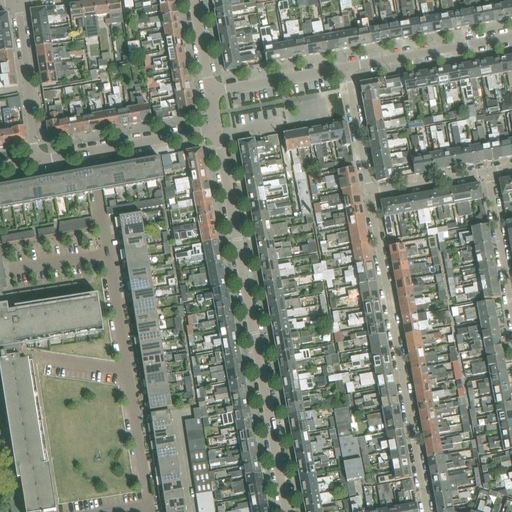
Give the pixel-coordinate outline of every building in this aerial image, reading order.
[(106,0),(105,0),(94,1),(96,16),(109,14),(106,0)] [(119,0),(106,0),(109,14),(110,19),(110,24),(110,25),(123,23),(122,13),(119,0)] [(135,10),(144,9),(146,8),(175,3),(174,0),(158,0),(159,0),(143,3),(135,5),(135,10)] [(213,0),(213,1),(212,2),(213,4),(214,5),(215,10),(244,5),(242,0),(239,0),(229,2),(228,0),(213,0)] [(420,19),(422,34),(423,35),(426,35),(427,33),(432,32),(426,1),(426,0),(420,0),(421,2),(424,18),(420,19)] [(431,0),(426,0),(432,32),(436,32),(437,33),(440,32),(441,31),(439,15),(435,16),(431,0)] [(439,15),(441,31),(442,31),(443,31),(446,31),(447,30),(451,29),(446,0),(440,0),(444,15),(439,15)] [(446,0),(451,29),(456,28),(457,29),(460,28),(461,27),(463,27),(460,12),(459,12),(454,13),(451,0),(446,0)] [(468,27),(469,26),(474,25),(469,0),(463,0),(464,3),(459,4),(461,11),(460,12),(463,27),(464,27),(465,27),(468,27)] [(482,24),(483,23),(484,23),(481,8),(480,0),(475,1),(475,0),(469,0),(474,25),(478,24),(479,25),(482,24)] [(488,23),(489,22),(494,21),(490,0),(484,0),(485,7),(481,8),(484,23),(485,24),(488,23)] [(502,21),(503,20),(504,19),(501,4),(496,5),(495,0),(490,0),(494,21),(498,20),(499,21),(502,21)] [(509,20),(509,18),(511,17),(511,9),(510,0),(504,0),(505,3),(501,4),(504,19),(506,20),(509,20)] [(94,1),(82,3),(85,27),(85,31),(86,37),(86,38),(99,36),(96,16),(94,1)] [(289,10),(288,5),(288,1),(277,3),(279,12),(289,10)] [(412,1),(406,2),(407,4),(412,36),(416,35),(417,36),(420,36),(421,34),(422,34),(420,19),(416,20),(412,1)] [(82,3),(69,5),(71,19),(77,18),(79,28),(85,27),(82,3)] [(175,3),(146,8),(144,9),(144,12),(145,14),(161,11),(162,16),(177,13),(178,12),(177,8),(176,8),(175,3)] [(216,14),(215,15),(215,18),(217,19),(217,20),(232,18),(231,13),(248,10),(247,9),(247,4),(244,5),(215,10),(216,13),(216,14)] [(380,42),(381,42),(378,26),(374,27),(371,11),(370,4),(364,5),(366,12),(371,43),(375,43),(376,44),(380,43),(380,42)] [(407,38),(408,37),(412,36),(407,4),(401,5),(404,22),(400,22),(402,38),(403,38),(404,39),(407,38)] [(55,7),(31,10),(31,12),(32,19),(56,16),(63,15),(62,12),(56,13),(55,7)] [(385,8),(391,40),(395,39),(396,40),(399,40),(400,38),(402,38),(400,22),(394,24),(391,7),(385,8)] [(382,26),(378,26),(381,42),(383,42),(386,42),(386,41),(391,40),(385,8),(379,9),(382,26)] [(344,25),(348,48),(353,47),(354,48),(357,47),(358,46),(360,45),(358,30),(351,31),(349,16),(348,12),(342,13),(343,17),(344,25)] [(357,22),(359,30),(358,30),(360,45),(362,45),(363,46),(366,46),(367,44),(371,43),(366,12),(360,13),(361,21),(357,22)] [(0,14),(0,23),(8,22),(7,13),(0,14)] [(178,19),(177,13),(162,16),(135,21),(136,25),(146,23),(147,25),(163,22),(164,28),(179,25),(179,23),(180,22),(179,19),(178,19)] [(56,16),(32,19),(33,28),(48,26),(48,23),(61,21),(60,18),(66,17),(66,14),(56,16)] [(257,17),(250,18),(251,26),(259,25),(257,17)] [(219,32),(234,29),(249,26),(249,24),(247,24),(246,21),(233,24),(232,18),(217,20),(217,23),(216,24),(217,27),(218,28),(219,32)] [(335,18),(333,19),(339,49),(342,49),(343,50),(346,49),(347,48),(348,48),(344,25),(340,25),(339,18),(335,18)] [(329,27),(324,28),(326,36),(327,44),(325,44),(327,52),(328,51),(329,51),(331,52),(334,51),(334,50),(339,49),(333,19),(327,20),(328,24),(329,27)] [(303,32),(305,40),(307,55),(308,55),(309,56),(312,55),(313,54),(317,53),(312,25),(311,20),(306,21),(306,24),(302,24),(303,32)] [(292,22),(298,57),(301,56),(302,57),(303,57),(305,56),(306,55),(307,55),(305,40),(303,32),(299,33),(298,28),(299,28),(297,21),(296,21),(292,22)] [(0,32),(9,31),(9,26),(8,22),(0,23),(0,32)] [(293,59),(293,58),(298,57),(292,22),(285,23),(288,35),(283,35),(285,43),(286,51),(284,51),(286,59),(289,58),(290,59),(293,59)] [(321,23),(312,25),(317,53),(321,53),(322,53),(325,53),(326,52),(327,52),(325,44),(327,44),(326,36),(324,36),(321,23)] [(149,37),(147,37),(148,42),(152,41),(181,36),(180,31),(181,29),(180,27),(179,26),(179,25),(164,28),(165,33),(149,36),(149,37)] [(48,26),(33,28),(34,35),(35,38),(56,35),(69,33),(68,28),(49,30),(48,26)] [(270,27),(260,29),(261,35),(262,39),(266,63),(276,61),(271,30),(270,27)] [(235,34),(234,29),(219,32),(219,33),(218,34),(219,37),(220,38),(221,42),(257,35),(256,30),(248,31),(235,34)] [(271,30),(276,61),(280,60),(281,61),(284,60),(285,59),(286,59),(284,51),(286,51),(285,43),(283,44),(279,44),(277,32),(273,32),(273,30),(271,30)] [(9,31),(0,32),(0,41),(11,40),(10,38),(10,36),(10,34),(9,31)] [(56,35),(35,38),(36,47),(51,45),(51,42),(66,39),(66,38),(72,37),(71,33),(69,33),(56,35)] [(259,35),(257,35),(221,42),(221,45),(220,47),(221,50),(222,50),(223,51),(237,49),(236,44),(250,42),(253,41),(252,40),(259,39),(259,35)] [(181,36),(152,41),(153,46),(158,45),(159,51),(168,50),(175,48),(176,48),(176,50),(183,49),(183,47),(183,46),(184,44),(183,42),(182,41),(181,36)] [(138,38),(127,40),(128,46),(130,59),(136,58),(141,57),(139,44),(138,38)] [(0,41),(0,51),(12,50),(11,40),(0,41)] [(51,45),(36,47),(37,57),(66,53),(65,47),(52,49),(51,45)] [(169,57),(153,60),(154,65),(185,60),(184,55),(185,54),(185,51),(183,50),(183,49),(176,50),(175,50),(175,48),(168,50),(168,52),(169,57)] [(223,52),(222,53),(222,56),(224,57),(224,61),(255,55),(254,50),(238,53),(237,49),(223,51),(223,52)] [(12,50),(0,51),(0,63),(1,64),(14,62),(14,61),(13,55),(13,52),(12,50)] [(66,53),(37,57),(39,66),(61,63),(60,60),(70,58),(69,52),(66,53)] [(255,55),(224,61),(225,65),(224,66),(224,69),(226,70),(226,71),(241,68),(240,64),(254,61),(253,59),(255,58),(255,55)] [(511,85),(511,65),(510,57),(505,58),(504,57),(501,57),(500,59),(503,74),(507,73),(510,86),(511,85)] [(494,60),(489,61),(495,89),(497,99),(501,98),(500,91),(499,88),(500,88),(498,75),(503,74),(500,59),(499,59),(498,58),(495,59),(494,60)] [(172,74),(187,71),(187,70),(188,69),(187,66),(186,65),(185,60),(154,65),(150,66),(145,67),(143,67),(144,74),(171,69),(172,74)] [(495,89),(489,61),(485,61),(484,61),(481,61),(480,62),(478,63),(481,78),(482,78),(486,77),(489,90),(495,89)] [(0,76),(0,77),(16,75),(14,62),(1,64),(1,66),(0,65),(0,76)] [(471,64),(467,65),(472,93),(478,92),(475,79),(480,78),(481,78),(478,63),(476,63),(475,62),(472,63),(471,64)] [(61,63),(39,66),(39,68),(40,73),(40,75),(68,71),(68,66),(61,67),(61,63)] [(457,66),(457,67),(460,82),(461,89),(465,88),(467,98),(473,97),(472,93),(467,65),(463,66),(461,65),(458,65),(457,66)] [(451,68),(447,68),(452,97),(457,96),(455,83),(460,82),(457,67),(456,67),(455,66),(452,66),(451,68)] [(437,78),(436,78),(437,86),(439,85),(443,85),(446,98),(452,97),(447,68),(442,69),(441,68),(438,69),(437,70),(436,70),(437,78)] [(68,71),(40,75),(40,76),(41,79),(42,85),(57,83),(57,80),(69,78),(69,77),(74,76),(74,70),(68,71)] [(90,71),(91,81),(98,80),(96,70),(90,71)] [(432,87),(437,86),(436,78),(437,78),(436,70),(433,71),(432,70),(429,71),(428,72),(424,73),(429,101),(435,100),(432,87)] [(153,77),(145,78),(147,89),(149,89),(154,88),(160,87),(189,81),(188,77),(189,76),(189,73),(187,72),(187,71),(172,74),(173,79),(154,82),(153,77)] [(414,74),(416,90),(421,89),(424,102),(429,101),(424,73),(420,73),(418,72),(415,73),(414,74)] [(408,75),(403,76),(408,102),(403,102),(405,112),(416,110),(414,99),(418,98),(416,90),(414,74),(413,75),(412,74),(409,74),(408,75)] [(18,86),(16,75),(0,77),(0,76),(0,82),(1,82),(3,82),(4,88),(18,86)] [(401,87),(399,76),(359,83),(361,94),(401,87)] [(167,96),(176,95),(191,92),(191,91),(192,90),(191,87),(190,86),(189,81),(160,87),(161,90),(158,90),(159,93),(166,91),(167,96)] [(135,92),(141,122),(144,121),(146,122),(151,121),(148,105),(144,106),(141,91),(140,91),(138,83),(134,84),(135,92)] [(118,86),(112,87),(114,96),(120,126),(123,125),(124,126),(127,125),(128,124),(129,124),(127,116),(129,116),(128,108),(123,109),(118,86)] [(402,93),(401,87),(361,94),(363,104),(379,101),(378,97),(391,94),(402,93)] [(91,115),(87,115),(90,131),(91,131),(92,132),(95,131),(96,130),(100,129),(93,94),(93,90),(87,91),(91,115)] [(506,90),(500,91),(501,98),(503,105),(500,105),(501,112),(510,111),(509,104),(506,90)] [(55,91),(43,93),(44,100),(56,98),(55,91)] [(129,116),(127,116),(129,124),(132,123),(133,124),(136,124),(137,123),(141,122),(135,92),(130,93),(132,108),(128,108),(129,116)] [(191,92),(176,95),(177,100),(161,102),(161,105),(152,106),(153,110),(193,103),(192,98),(193,97),(192,94),(191,93),(191,92)] [(93,94),(100,129),(103,129),(105,129),(107,129),(108,128),(110,127),(107,112),(103,112),(100,93),(93,94)] [(89,131),(90,131),(87,115),(84,116),(80,96),(74,97),(75,102),(81,133),(84,132),(85,133),(88,132),(89,131)] [(120,126),(114,96),(108,97),(111,111),(107,112),(110,127),(112,128),(114,128),(115,126),(120,126)] [(19,97),(7,99),(8,109),(9,110),(17,109),(21,108),(19,97)] [(490,112),(499,111),(497,101),(486,100),(488,110),(490,112)] [(56,106),(61,136),(64,136),(66,136),(69,136),(69,135),(71,134),(68,119),(64,119),(61,101),(55,102),(56,106)] [(379,103),(379,101),(363,104),(365,115),(394,110),(393,105),(380,107),(379,103)] [(81,133),(75,102),(70,103),(72,118),(68,119),(71,134),(73,135),(75,135),(76,133),(81,133)] [(155,121),(169,118),(168,114),(179,112),(179,116),(195,113),(195,112),(196,111),(195,108),(194,107),(193,103),(153,110),(155,121)] [(51,122),(47,123),(49,135),(53,138),(61,136),(56,106),(49,107),(51,122)] [(8,109),(2,110),(3,116),(5,130),(3,131),(5,146),(6,146),(7,147),(10,146),(11,145),(14,144),(9,114),(9,110),(8,109)] [(395,116),(394,110),(365,115),(367,125),(382,122),(382,118),(395,116)] [(20,128),(17,113),(9,114),(14,144),(23,143),(25,139),(24,127),(20,128)] [(423,126),(425,126),(433,124),(433,122),(432,117),(422,119),(423,126)] [(367,125),(369,135),(385,132),(385,128),(397,126),(407,124),(406,118),(396,120),(382,122),(367,125)] [(346,122),(338,124),(344,157),(345,163),(353,162),(352,156),(348,156),(346,146),(350,146),(346,122)] [(338,124),(328,126),(331,142),(336,141),(339,158),(344,157),(338,124)] [(502,124),(496,125),(497,128),(503,157),(506,157),(507,158),(510,157),(511,156),(511,155),(511,150),(510,139),(509,139),(508,131),(503,132),(502,124)] [(328,126),(318,128),(323,158),(329,157),(326,143),(331,142),(328,126)] [(434,153),(430,154),(434,171),(439,171),(439,169),(443,168),(436,132),(435,126),(430,127),(432,140),(434,153)] [(450,150),(453,167),(456,166),(457,167),(460,167),(460,165),(465,164),(459,135),(458,127),(458,126),(451,127),(453,136),(455,149),(452,150),(450,150)] [(477,127),(478,131),(483,161),(487,160),(488,161),(491,161),(492,159),(493,159),(490,142),(486,143),(484,130),(483,126),(477,127)] [(308,130),(307,130),(310,146),(315,145),(318,159),(319,164),(320,170),(325,169),(324,165),(323,158),(318,128),(313,129),(308,130)] [(490,142),(493,159),(494,159),(495,160),(498,160),(498,158),(503,157),(497,128),(491,129),(492,134),(488,135),(490,142)] [(307,130),(295,132),(301,165),(307,164),(304,148),(310,147),(310,146),(307,130)] [(436,132),(443,168),(447,168),(448,169),(451,168),(452,167),(453,167),(450,150),(448,143),(444,143),(442,131),(436,132)] [(474,163),(475,162),(476,164),(479,163),(479,162),(483,161),(478,131),(472,132),(475,145),(471,146),(474,163)] [(295,132),(283,134),(288,160),(293,159),(294,166),(301,165),(295,132)] [(405,136),(399,137),(398,134),(386,136),(385,132),(369,135),(370,145),(399,139),(406,138),(405,136)] [(464,134),(459,135),(465,164),(468,164),(469,165),(472,164),(473,163),(474,163),(471,146),(467,147),(464,134)] [(241,152),(279,145),(277,135),(267,137),(268,141),(255,143),(254,139),(239,142),(239,143),(238,144),(239,147),(240,148),(241,152)] [(415,175),(424,173),(419,143),(418,137),(418,135),(410,137),(411,144),(414,144),(416,156),(411,157),(415,175)] [(418,137),(419,143),(424,173),(434,171),(430,154),(427,154),(423,136),(418,137)] [(406,138),(399,139),(370,145),(372,154),(389,151),(388,147),(400,145),(407,144),(406,138)] [(242,156),(241,157),(241,160),(243,161),(243,162),(260,159),(259,154),(270,152),(270,150),(276,149),(277,153),(280,152),(280,151),(279,145),(241,152),(242,156)] [(167,155),(161,156),(163,167),(204,160),(203,154),(203,151),(202,150),(201,149),(200,149),(186,151),(187,157),(168,160),(167,155)] [(389,151),(372,154),(374,163),(403,158),(402,153),(390,155),(389,151)] [(409,156),(403,158),(374,163),(376,173),(392,170),(392,166),(404,164),(410,163),(409,156)] [(0,209),(88,194),(96,192),(103,191),(163,180),(159,157),(158,157),(159,158),(151,159),(148,160),(148,159),(144,159),(144,160),(140,161),(137,162),(137,160),(133,161),(133,162),(130,163),(127,164),(126,162),(123,163),(123,164),(119,165),(116,166),(116,164),(112,165),(112,166),(108,167),(105,167),(105,166),(101,167),(101,168),(92,169),(81,171),(81,172),(78,172),(77,171),(73,172),(74,173),(70,173),(70,174),(67,174),(67,173),(63,174),(63,175),(59,175),(59,176),(56,176),(56,175),(52,175),(52,176),(49,177),(46,178),(46,177),(42,177),(42,178),(38,179),(35,180),(35,178),(31,179),(31,180),(27,181),(25,182),(24,180),(20,181),(20,182),(17,183),(14,184),(14,182),(10,183),(10,184),(6,185),(3,185),(3,184),(0,184),(0,209)] [(244,171),(277,166),(282,165),(282,160),(276,161),(266,162),(265,158),(260,159),(243,162),(243,163),(242,164),(242,167),(244,168),(244,171)] [(204,160),(163,167),(164,171),(172,169),(173,171),(189,168),(190,173),(205,170),(204,166),(205,165),(204,160)] [(302,174),(301,165),(294,166),(296,175),(302,174)] [(244,171),(245,176),(244,177),(245,180),(246,180),(246,182),(261,179),(260,175),(274,172),(278,172),(277,166),(244,171)] [(326,183),(356,178),(354,168),(337,171),(338,176),(325,178),(325,179),(326,183)] [(190,177),(174,180),(175,186),(207,181),(206,176),(207,175),(207,171),(205,171),(205,170),(190,173),(190,177)] [(392,170),(376,173),(377,182),(413,175),(412,170),(393,174),(392,170)] [(296,175),(297,182),(306,181),(305,173),(302,174),(296,175)] [(342,190),(358,187),(356,178),(326,183),(327,189),(340,186),(340,190),(342,190)] [(511,206),(510,207),(508,195),(511,194),(509,178),(499,180),(506,219),(511,218),(511,206)] [(262,184),(261,179),(246,182),(246,183),(245,184),(246,186),(247,187),(248,192),(286,185),(285,180),(278,181),(262,184)] [(207,181),(175,186),(177,192),(193,189),(194,194),(193,194),(209,191),(209,190),(210,189),(209,186),(208,185),(207,181)] [(297,182),(303,216),(306,215),(312,214),(306,181),(297,182)] [(476,225),(487,223),(479,183),(469,185),(472,201),(473,201),(479,204),(480,212),(477,217),(475,217),(476,220),(476,225)] [(288,193),(286,185),(248,192),(249,196),(248,197),(248,200),(250,201),(250,203),(265,200),(265,199),(264,195),(280,192),(282,191),(283,196),(287,195),(288,193)] [(309,186),(311,195),(318,194),(316,185),(315,185),(309,186)] [(469,202),(472,201),(469,185),(459,187),(464,216),(471,215),(469,202)] [(173,187),(165,189),(167,199),(175,197),(173,187)] [(328,202),(360,197),(358,187),(342,190),(342,194),(330,196),(320,198),(321,204),(328,202)] [(459,217),(464,216),(459,187),(449,189),(452,205),(457,204),(459,217)] [(449,189),(439,191),(445,219),(450,218),(448,206),(452,205),(449,189)] [(194,200),(177,203),(178,204),(179,209),(211,203),(210,198),(211,197),(211,193),(209,193),(209,191),(193,194),(194,200)] [(439,191),(430,192),(433,208),(437,208),(439,220),(445,219),(439,191)] [(429,209),(433,208),(430,192),(420,194),(426,223),(431,222),(429,209)] [(420,194),(410,196),(413,212),(418,211),(420,224),(426,223),(420,194)] [(410,196),(400,198),(406,230),(412,229),(409,213),(413,212),(410,196)] [(360,197),(328,202),(329,208),(337,206),(338,210),(345,209),(361,206),(360,197)] [(400,198),(390,200),(393,215),(398,215),(402,238),(407,237),(400,198)] [(251,210),(252,214),(290,207),(289,202),(266,206),(265,201),(265,200),(250,203),(251,205),(250,206),(250,209),(251,210)] [(389,216),(393,215),(390,200),(381,201),(386,230),(392,229),(389,216)] [(172,210),(170,211),(172,223),(181,221),(180,216),(197,213),(198,218),(213,215),(213,213),(214,212),(213,209),(212,208),(211,203),(179,209),(172,210)] [(334,220),(363,215),(361,206),(345,209),(346,213),(333,215),(334,220)] [(253,219),(252,220),(253,223),(254,224),(254,225),(269,222),(268,217),(284,214),(284,212),(285,212),(284,209),(252,214),(253,219)] [(121,228),(145,224),(142,225),(141,215),(144,214),(144,213),(119,217),(121,228)] [(312,214),(306,215),(308,225),(312,224),(314,224),(312,214)] [(199,223),(173,228),(174,234),(215,227),(215,222),(216,220),(215,217),(214,216),(213,215),(198,218),(199,223)] [(348,228),(365,225),(363,215),(334,220),(324,222),(325,228),(335,226),(348,224),(348,228)] [(69,221),(62,222),(60,222),(59,233),(59,234),(94,228),(92,217),(80,219),(69,221)] [(254,225),(253,226),(254,229),(255,230),(256,235),(287,229),(286,223),(270,226),(269,222),(254,225)] [(121,232),(123,239),(147,235),(144,235),(142,225),(145,225),(145,224),(121,228),(121,232)] [(327,241),(338,239),(366,234),(365,225),(348,228),(349,231),(337,234),(326,236),(327,241)] [(458,234),(459,240),(489,235),(487,225),(471,228),(472,231),(458,234)] [(202,243),(218,241),(217,237),(218,236),(218,232),(216,231),(215,227),(174,234),(176,245),(177,246),(182,246),(181,241),(188,240),(188,238),(201,236),(202,243)] [(257,238),(256,239),(256,242),(257,243),(258,244),(272,241),(272,237),(288,234),(287,229),(256,235),(257,238)] [(352,247),(368,244),(366,234),(338,239),(338,244),(351,242),(352,247)] [(147,235),(123,239),(124,246),(124,250),(149,246),(149,245),(146,246),(144,236),(147,236),(147,235)] [(489,235),(459,240),(460,245),(474,242),(474,247),(490,244),(489,235)] [(434,237),(428,238),(430,249),(437,248),(435,238),(434,237)] [(193,251),(188,252),(188,255),(191,254),(191,257),(220,252),(219,247),(220,246),(220,243),(218,242),(218,241),(202,243),(202,244),(192,246),(193,251)] [(258,244),(257,245),(257,248),(259,249),(259,253),(290,248),(291,248),(290,242),(273,245),(272,241),(258,244)] [(317,252),(315,243),(308,245),(309,254),(316,252),(317,252)] [(337,259),(370,254),(368,244),(352,247),(352,250),(340,253),(340,254),(333,255),(334,260),(337,259)] [(389,247),(391,256),(417,251),(416,247),(405,249),(404,244),(389,247)] [(461,259),(463,258),(492,253),(490,244),(466,248),(467,251),(459,252),(461,259)] [(125,253),(126,260),(150,257),(150,256),(147,257),(146,247),(149,246),(124,250),(125,253)] [(292,257),(290,248),(259,253),(260,257),(259,258),(260,261),(261,262),(261,263),(276,261),(276,260),(292,257)] [(437,248),(430,249),(431,258),(439,257),(437,248)] [(417,251),(391,256),(392,265),(407,263),(406,258),(420,256),(419,251),(417,251)] [(191,257),(185,258),(186,262),(187,263),(190,262),(190,263),(206,261),(207,266),(222,264),(222,261),(223,260),(222,258),(221,257),(220,252),(191,257)] [(477,261),(478,265),(494,262),(492,253),(463,258),(463,263),(477,261)] [(370,254),(337,259),(339,264),(354,261),(355,266),(372,263),(370,254)] [(150,257),(126,260),(127,268),(128,271),(152,267),(149,267),(148,257),(151,257),(150,257)] [(439,257),(431,258),(433,267),(440,266),(439,257)] [(445,270),(451,269),(453,269),(451,260),(449,261),(444,262),(445,270)] [(261,265),(260,266),(261,269),(262,270),(263,274),(294,269),(293,266),(291,267),(290,263),(277,266),(276,261),(261,263),(261,264),(261,265)] [(407,263),(392,265),(394,274),(425,268),(424,264),(414,266),(413,262),(407,263)] [(478,268),(461,271),(462,276),(467,276),(495,271),(494,262),(478,265),(478,268)] [(321,263),(319,264),(312,265),(314,275),(323,273),(323,271),(321,263)] [(344,278),(373,273),(372,263),(355,266),(348,267),(349,271),(343,272),(344,278)] [(199,269),(200,274),(189,277),(188,283),(193,282),(225,277),(224,271),(225,270),(224,267),(223,266),(222,264),(207,266),(207,267),(199,269)] [(128,274),(129,282),(154,278),(154,277),(151,278),(149,268),(152,268),(152,267),(128,271),(128,274)] [(425,268),(394,274),(395,282),(410,280),(409,276),(430,272),(429,267),(425,268)] [(295,274),(294,269),(263,274),(264,278),(263,279),(263,282),(265,282),(265,284),(280,281),(279,277),(295,274)] [(445,270),(447,279),(453,278),(454,278),(453,269),(451,269),(445,270)] [(327,271),(323,271),(323,273),(324,280),(325,281),(327,281),(332,280),(331,275),(334,274),(333,270),(327,271)] [(467,276),(462,276),(463,282),(471,281),(471,280),(480,278),(481,282),(497,280),(495,271),(467,276)] [(314,275),(315,282),(324,280),(323,273),(314,275)] [(360,285),(375,282),(373,273),(344,278),(345,283),(351,282),(351,286),(360,285)] [(225,277),(193,282),(194,288),(210,285),(211,290),(212,290),(227,288),(227,287),(226,285),(227,284),(227,282),(225,281),(225,277)] [(154,278),(129,282),(130,289),(131,292),(156,288),(155,288),(152,289),(151,279),(154,278)] [(410,280),(395,282),(397,291),(424,287),(423,282),(418,283),(417,278),(410,280)] [(297,288),(296,282),(289,284),(288,280),(280,281),(265,284),(264,285),(265,288),(266,289),(267,293),(297,288)] [(498,289),(497,280),(481,282),(472,284),(473,287),(463,289),(464,294),(467,294),(498,289)] [(348,297),(377,291),(375,282),(360,285),(360,289),(347,291),(348,297)] [(315,285),(317,294),(322,293),(324,290),(322,283),(316,284),(315,285)] [(424,287),(397,291),(399,300),(418,296),(417,292),(421,291),(424,290),(424,287)] [(132,296),(133,303),(157,299),(154,299),(153,289),(156,289),(156,288),(131,292),(132,296)] [(212,294),(196,297),(197,303),(198,303),(228,297),(227,293),(228,291),(228,288),(227,288),(212,290),(212,294)] [(267,297),(266,298),(267,301),(268,302),(269,304),(283,301),(283,300),(282,296),(290,294),(291,297),(299,295),(297,288),(267,293),(267,297)] [(500,297),(498,289),(467,294),(468,299),(483,297),(484,300),(500,297)] [(379,301),(377,291),(348,297),(349,302),(362,300),(363,304),(379,301)] [(447,300),(445,292),(438,293),(439,302),(447,300)] [(0,349),(1,349),(21,346),(27,345),(28,345),(28,344),(27,344),(26,341),(103,328),(98,294),(89,296),(90,299),(17,310),(16,308),(17,308),(17,307),(14,307),(14,308),(8,309),(7,304),(0,305),(0,349)] [(418,296),(399,300),(400,308),(432,303),(431,297),(423,299),(422,295),(418,296)] [(229,300),(228,297),(198,303),(198,305),(200,305),(201,308),(214,305),(215,309),(215,310),(230,307),(230,305),(231,304),(230,301),(229,300)] [(157,299),(133,303),(134,310),(134,314),(159,310),(159,309),(156,310),(154,300),(157,300),(157,299)] [(269,305),(268,307),(268,309),(270,310),(270,314),(301,309),(299,299),(283,302),(283,301),(269,304),(269,305)] [(381,315),(379,301),(363,304),(364,308),(364,312),(349,315),(348,315),(349,321),(381,315)] [(462,310),(463,315),(494,310),(492,301),(476,304),(477,307),(462,310)] [(432,303),(400,308),(402,317),(431,312),(436,311),(434,302),(432,303)] [(215,311),(207,312),(209,322),(232,318),(231,314),(232,313),(232,310),(230,309),(230,308),(230,307),(215,310),(215,311)] [(271,318),(270,319),(271,322),(272,323),(287,321),(286,317),(300,314),(300,315),(306,314),(305,308),(301,309),(270,314),(271,318)] [(135,317),(136,325),(161,321),(161,320),(157,321),(156,311),(159,310),(134,314),(135,317)] [(494,310),(463,315),(464,321),(479,318),(480,322),(496,320),(494,310)] [(431,312),(402,317),(403,326),(433,321),(431,312)] [(367,327),(383,325),(381,315),(349,321),(347,321),(348,327),(351,327),(367,324),(367,327)] [(209,322),(201,324),(202,329),(218,327),(219,331),(234,328),(234,327),(235,326),(234,323),(233,322),(232,318),(209,322)] [(272,324),(271,326),(272,329),(273,329),(274,333),(297,329),(305,328),(304,322),(296,323),(295,319),(287,321),(272,323),(272,324)] [(497,328),(496,320),(480,322),(481,325),(466,328),(456,330),(457,335),(461,335),(468,333),(497,328)] [(161,321),(136,325),(137,332),(138,335),(162,331),(159,332),(158,322),(161,321)] [(433,321),(403,326),(405,335),(426,332),(429,331),(429,327),(431,326),(431,325),(434,324),(433,321)] [(368,331),(349,335),(350,341),(353,340),(385,335),(383,325),(367,327),(368,331)] [(205,343),(236,338),(235,333),(236,332),(235,329),(234,328),(219,331),(219,335),(206,337),(204,338),(204,341),(205,343)] [(473,342),(483,340),(499,337),(497,328),(468,333),(469,338),(472,338),(473,342)] [(274,334),(273,335),(274,338),(275,339),(276,343),(310,337),(309,331),(303,333),(298,333),(297,329),(274,333),(274,334)] [(138,339),(140,346),(164,342),(161,342),(159,332),(162,332),(162,331),(138,335),(138,339)] [(340,332),(334,333),(336,343),(338,343),(343,342),(341,332),(340,332)] [(427,335),(426,332),(405,335),(407,344),(433,339),(442,338),(441,333),(427,335)] [(387,345),(385,335),(353,340),(354,345),(370,343),(371,347),(371,348),(387,345)] [(299,349),(298,345),(312,342),(311,337),(310,337),(276,343),(276,347),(275,348),(276,351),(277,352),(278,354),(292,351),(292,350),(299,349)] [(471,352),(501,347),(499,337),(483,340),(473,342),(474,345),(470,346),(471,352)] [(205,343),(203,344),(204,349),(208,348),(221,346),(222,351),(238,348),(237,346),(238,345),(238,342),(236,341),(236,338),(205,343)] [(433,339),(407,344),(408,352),(423,350),(422,345),(434,343),(433,339)] [(164,342),(140,346),(141,353),(141,357),(166,353),(166,352),(163,353),(161,343),(164,343),(164,342)] [(328,356),(330,355),(335,354),(334,347),(331,345),(327,346),(328,356)] [(389,356),(387,345),(371,348),(371,349),(372,353),(351,357),(352,362),(389,356)] [(54,511),(53,502),(49,502),(48,496),(52,496),(50,487),(47,487),(46,481),(49,481),(48,472),(44,472),(42,457),(38,458),(38,452),(41,451),(40,442),(36,443),(35,437),(39,436),(37,427),(34,428),(33,422),(36,421),(35,412),(31,413),(30,407),(34,406),(32,397),(29,398),(28,392),(32,391),(30,382),(26,383),(26,377),(29,376),(28,367),(24,368),(21,346),(1,349),(1,354),(0,354),(1,361),(2,360),(19,470),(23,470),(29,511),(54,511)] [(486,354),(487,358),(502,356),(501,347),(471,352),(468,353),(469,357),(486,354)] [(211,362),(208,362),(209,364),(224,362),(240,359),(239,355),(240,354),(239,351),(238,350),(238,348),(222,351),(222,352),(214,353),(215,358),(210,359),(211,362)] [(278,356),(277,357),(278,360),(279,361),(280,364),(310,359),(308,349),(293,352),(292,351),(278,354),(278,355),(278,356)] [(424,354),(423,350),(408,352),(410,361),(437,356),(436,352),(424,354)] [(142,360),(143,367),(167,364),(167,363),(164,364),(163,354),(166,353),(141,357),(142,360)] [(451,363),(453,362),(458,361),(456,353),(451,354),(449,354),(451,363)] [(338,354),(335,354),(330,355),(332,365),(340,364),(338,354)] [(375,368),(390,366),(389,356),(352,362),(353,368),(374,364),(375,368)] [(437,356),(410,361),(411,370),(426,367),(425,362),(437,360),(437,356)] [(504,365),(502,356),(487,358),(487,362),(472,364),(473,370),(504,365)] [(240,360),(240,359),(224,362),(225,365),(212,368),(209,368),(210,372),(210,375),(241,369),(241,365),(242,364),(241,361),(240,360)] [(281,374),(296,371),(305,370),(304,366),(311,365),(310,359),(280,364),(280,368),(279,370),(280,373),(281,374)] [(167,364),(143,367),(144,375),(145,378),(169,374),(166,374),(164,364),(167,364)] [(473,370),(472,370),(473,375),(489,372),(490,377),(506,374),(504,365),(473,370)] [(197,367),(193,368),(194,378),(196,377),(201,377),(199,366),(197,367)] [(361,381),(392,375),(390,366),(375,368),(375,372),(360,375),(361,381)] [(413,379),(440,374),(445,373),(444,368),(434,370),(433,366),(426,367),(411,370),(413,379)] [(228,382),(243,379),(243,378),(244,376),(243,373),(242,373),(241,369),(210,375),(211,380),(217,379),(218,383),(228,381),(228,382)] [(282,380),(283,384),(314,378),(313,376),(311,377),(311,373),(297,376),(296,371),(281,374),(282,375),(281,376),(281,379),(282,380)] [(343,384),(345,384),(350,383),(349,373),(341,374),(342,380),(343,384)] [(440,374),(413,379),(415,388),(437,384),(436,379),(446,377),(445,373),(440,374)] [(145,381),(146,389),(171,385),(171,384),(168,385),(166,375),(169,375),(169,374),(145,378),(145,381)] [(342,380),(341,374),(328,377),(329,382),(337,381),(342,380)] [(478,390),(508,385),(506,374),(490,377),(490,378),(483,379),(484,384),(477,385),(478,390)] [(387,386),(394,385),(392,375),(361,381),(362,386),(377,383),(378,389),(387,388),(387,386)] [(284,388),(283,389),(283,392),(285,393),(285,394),(285,395),(300,392),(300,391),(312,389),(311,383),(317,382),(319,388),(324,387),(327,383),(326,376),(324,377),(314,378),(283,384),(284,388)] [(217,393),(214,393),(215,396),(245,390),(245,386),(246,385),(245,382),(244,381),(243,379),(228,382),(229,387),(216,390),(217,393)] [(350,383),(345,384),(347,393),(355,392),(353,382),(350,383)] [(437,384),(415,388),(416,397),(445,392),(447,391),(446,385),(442,386),(442,387),(437,388),(437,384)] [(148,399),(149,399),(173,396),(172,395),(169,396),(168,386),(171,385),(146,389),(148,399)] [(364,398),(355,399),(355,403),(365,402),(396,396),(394,386),(394,385),(387,386),(387,388),(378,389),(379,393),(364,396),(364,398)] [(493,393),(493,396),(509,394),(508,385),(478,390),(479,395),(493,393)] [(198,389),(196,390),(197,399),(200,398),(204,398),(207,397),(206,392),(199,393),(198,389)] [(245,390),(215,396),(216,402),(224,400),(225,404),(247,400),(247,399),(248,398),(247,395),(246,394),(245,390)] [(285,397),(284,398),(285,401),(286,402),(287,405),(322,399),(321,395),(316,395),(315,395),(309,396),(308,392),(300,393),(300,392),(285,395),(285,396),(285,397)] [(445,392),(416,397),(418,406),(433,403),(439,402),(438,398),(446,396),(445,392)] [(511,403),(509,394),(493,396),(485,398),(486,401),(482,402),(483,408),(511,403)] [(352,395),(345,396),(347,407),(354,406),(352,395)] [(173,396),(149,399),(148,399),(150,411),(174,407),(174,406),(171,406),(170,396),(173,396)] [(382,409),(398,406),(396,396),(365,402),(366,407),(381,404),(382,409)] [(200,398),(197,399),(198,403),(199,408),(206,407),(204,398),(200,398)] [(433,407),(433,403),(418,406),(419,414),(459,407),(466,406),(464,398),(459,399),(458,399),(458,403),(445,405),(433,407)] [(288,409),(287,411),(287,414),(289,415),(304,412),(303,409),(325,405),(326,403),(326,399),(322,399),(287,405),(288,409)] [(226,408),(217,410),(218,416),(249,410),(248,405),(249,404),(249,401),(247,401),(247,400),(225,404),(226,408)] [(511,412),(511,408),(511,403),(483,408),(484,413),(496,411),(497,415),(511,412)] [(354,406),(347,407),(347,408),(349,419),(356,418),(355,413),(354,406)] [(368,422),(400,416),(398,406),(382,409),(383,412),(367,415),(368,422)] [(467,414),(466,406),(459,407),(461,416),(467,414)] [(206,407),(199,408),(201,419),(202,419),(208,418),(206,407)] [(347,408),(334,411),(335,417),(339,435),(352,433),(350,425),(349,419),(347,408)] [(449,409),(419,414),(421,422),(436,420),(442,419),(441,415),(450,413),(449,409)] [(218,416),(219,422),(235,419),(236,423),(251,420),(251,419),(252,418),(251,416),(250,415),(249,410),(218,416)] [(146,415),(147,424),(171,420),(170,411),(146,415)] [(305,417),(304,412),(289,415),(289,416),(288,417),(288,420),(290,421),(291,425),(321,419),(321,418),(323,418),(322,414),(305,417)] [(511,421),(511,412),(497,415),(487,417),(488,420),(485,420),(486,426),(511,421)] [(467,414),(461,416),(462,424),(469,423),(467,414)] [(386,433),(402,430),(400,416),(368,422),(369,427),(377,425),(378,430),(386,428),(386,433)] [(195,419),(185,421),(186,431),(202,429),(200,419),(195,419)] [(291,429),(290,430),(291,433),(292,434),(293,436),(307,433),(307,432),(316,431),(315,427),(322,425),(321,419),(291,425),(291,429)] [(436,420),(421,422),(423,431),(450,427),(449,422),(443,423),(442,419),(436,420)] [(147,424),(149,433),(173,429),(171,420),(147,424)] [(237,428),(220,431),(221,436),(253,431),(252,426),(253,424),(252,422),(251,421),(251,420),(236,423),(237,428)] [(511,430),(511,421),(486,426),(487,431),(499,429),(500,433),(511,430)] [(450,427),(423,431),(424,440),(439,437),(438,433),(450,431),(450,427)] [(149,433),(150,442),(174,438),(173,429),(149,433)] [(202,429),(186,431),(188,442),(203,439),(202,429)] [(373,444),(375,444),(404,439),(402,430),(386,433),(387,436),(372,439),(373,444)] [(511,430),(500,433),(501,436),(488,439),(489,444),(511,440),(511,430)] [(221,436),(216,437),(217,443),(222,441),(222,442),(229,441),(229,445),(239,444),(255,441),(254,440),(255,438),(255,436),(253,435),(253,431),(221,436)] [(308,439),(307,433),(293,436),(293,438),(292,439),(292,442),(294,442),(294,446),(325,441),(324,439),(322,439),(322,436),(308,439)] [(341,448),(343,458),(346,479),(347,481),(347,482),(354,481),(365,479),(364,476),(362,467),(361,456),(359,447),(357,438),(353,438),(353,436),(339,438),(341,448)] [(357,438),(359,447),(366,445),(365,436),(357,438)] [(439,437),(424,440),(426,449),(453,444),(462,442),(461,436),(446,438),(446,441),(440,442),(439,437)] [(150,442),(152,451),(175,447),(174,438),(150,442)] [(332,439),(334,449),(341,448),(339,438),(337,438),(332,439)] [(203,439),(188,442),(189,452),(205,450),(203,439)] [(390,451),(405,449),(404,439),(375,444),(376,449),(389,447),(390,451)] [(511,449),(511,440),(489,444),(490,449),(503,447),(503,451),(511,449)] [(255,443),(255,441),(239,444),(240,450),(224,453),(224,456),(227,455),(227,458),(257,453),(256,448),(257,447),(256,444),(255,443)] [(295,450),(294,452),(295,455),(296,455),(296,456),(311,454),(322,452),(321,448),(324,447),(323,444),(325,443),(325,441),(294,446),(295,450)] [(453,444),(426,449),(427,458),(442,456),(442,451),(454,449),(453,444)] [(359,447),(361,456),(368,455),(366,445),(359,447)] [(152,451),(153,460),(177,456),(175,447),(152,451)] [(337,459),(341,458),(343,458),(341,448),(334,449),(336,459),(337,459)] [(379,464),(407,459),(405,449),(390,451),(390,455),(377,458),(379,464)] [(205,450),(189,452),(191,464),(207,461),(205,450)] [(501,463),(511,461),(511,451),(504,453),(505,457),(497,458),(495,459),(496,464),(501,463)] [(216,460),(209,461),(210,467),(242,462),(243,466),(258,463),(258,462),(259,461),(259,458),(258,457),(257,453),(227,458),(216,460)] [(296,457),(295,458),(296,461),(297,462),(298,466),(329,460),(328,458),(326,459),(325,455),(312,458),(311,454),(296,456),(296,457)] [(442,456),(427,458),(429,467),(463,461),(462,456),(452,458),(451,454),(442,456)] [(361,456),(362,467),(370,465),(368,455),(361,456)] [(153,460),(154,469),(178,465),(177,456),(153,460)] [(393,471),(409,469),(407,459),(379,464),(379,469),(393,466),(393,471)] [(300,475),(300,477),(315,474),(315,473),(314,469),(327,467),(327,463),(329,463),(329,460),(298,466),(299,470),(298,471),(298,474),(300,475)] [(207,461),(191,464),(196,495),(212,492),(211,491),(210,483),(209,478),(209,472),(207,461)] [(464,461),(463,461),(429,467),(431,476),(447,473),(446,470),(461,467),(465,466),(464,461)] [(258,463),(243,466),(244,470),(228,473),(228,476),(231,475),(231,479),(245,476),(260,473),(260,468),(261,467),(260,465),(259,464),(258,463)] [(180,474),(178,465),(154,469),(156,478),(180,474)] [(362,467),(364,476),(372,475),(370,465),(362,467)] [(380,484),(411,478),(409,469),(393,471),(394,475),(379,478),(380,484)] [(246,480),(230,483),(230,487),(231,487),(232,489),(262,483),(261,479),(262,478),(262,475),(261,474),(260,473),(245,476),(246,480)] [(448,477),(447,473),(431,476),(432,485),(466,479),(465,474),(463,474),(448,477)] [(501,482),(511,479),(511,473),(500,476),(501,482)] [(156,478),(157,487),(181,483),(180,474),(156,478)] [(301,484),(302,487),(333,482),(332,480),(330,480),(329,477),(316,479),(315,475),(315,474),(300,477),(300,479),(299,480),(300,483),(301,484)] [(466,479),(432,485),(434,494),(458,490),(457,486),(465,485),(467,485),(466,479)] [(403,490),(407,511),(417,511),(416,504),(412,504),(409,491),(413,491),(411,480),(402,482),(403,490)] [(354,481),(347,482),(347,485),(349,496),(352,495),(357,495),(354,481)] [(303,492),(302,493),(302,496),(304,497),(326,493),(325,489),(334,488),(333,482),(302,487),(303,492)] [(157,487),(159,496),(182,492),(181,483),(157,487)] [(262,483),(232,489),(232,491),(234,491),(235,495),(248,492),(249,497),(264,494),(264,492),(265,491),(264,488),(263,487),(262,483)] [(388,484),(383,486),(387,511),(397,511),(396,507),(392,507),(388,484)] [(377,511),(387,511),(383,486),(377,487),(379,497),(381,510),(377,511)] [(400,506),(396,507),(397,511),(407,511),(403,490),(401,490),(401,493),(398,493),(400,506)] [(458,490),(434,494),(436,503),(467,498),(471,497),(470,494),(468,492),(466,492),(458,494),(458,490)] [(221,491),(214,492),(215,501),(217,502),(222,501),(221,491)] [(159,496),(160,505),(184,501),(182,492),(159,496)] [(214,511),(212,492),(196,495),(198,511),(214,511)] [(304,502),(303,502),(304,506),(305,506),(305,507),(321,504),(331,503),(330,499),(333,498),(333,495),(335,495),(334,492),(304,497),(304,502)] [(237,508),(235,508),(235,511),(266,505),(265,501),(266,500),(266,497),(265,496),(264,494),(249,497),(250,503),(237,505),(237,508)] [(360,496),(350,498),(350,499),(352,511),(362,511),(362,509),(361,506),(362,506),(360,496)] [(367,508),(367,511),(377,511),(374,511),(371,496),(365,497),(367,508)] [(468,503),(467,498),(436,503),(437,511),(454,509),(453,506),(468,503)] [(184,501),(160,505),(161,511),(172,511),(185,510),(184,501)] [(470,511),(482,511),(484,507),(486,502),(480,501),(476,511),(473,511),(471,511),(470,511)] [(495,503),(493,509),(491,511),(498,511),(500,507),(496,506),(497,504),(495,503)]
